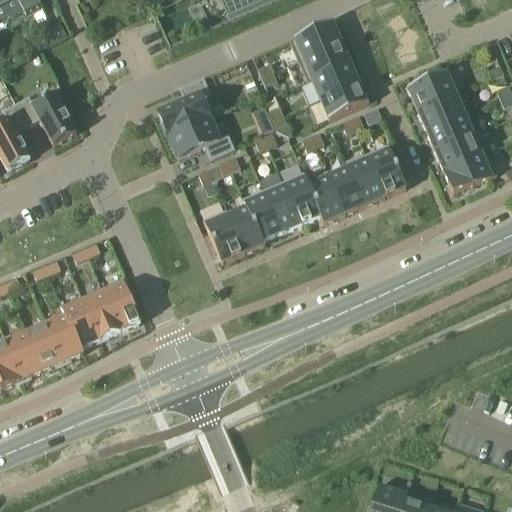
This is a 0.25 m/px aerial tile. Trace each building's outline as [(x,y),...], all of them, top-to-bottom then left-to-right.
[(0,0),(0,23),(8,19),(9,22),(24,14),(27,20),(32,17),(36,25),(46,20),(42,12),(43,12),(36,0),(0,0)] [(226,0),(221,2),(230,23),(282,0),(226,0)] [(60,26),(47,33),(55,47),(67,40),(60,26)] [(342,47),(333,27),(290,46),(299,66),(342,47)] [(350,65),(350,64),(349,64),(342,47),(299,66),(307,86),(351,67),(350,65)] [(351,67),(307,86),(308,87),(312,85),(320,104),(359,87),(352,70),(351,67)] [(262,82),(274,77),(270,69),(258,74),(262,82)] [(500,70),(488,75),(492,84),(504,79),(500,70)] [(418,89),(408,93),(410,99),(410,100),(411,100),(418,116),(461,97),(451,74),(419,88),(418,89)] [(277,86),(274,77),(262,82),(266,91),(277,86)] [(168,140),(214,120),(205,99),(210,97),(203,83),(180,93),(185,106),(158,117),(168,140)] [(320,104),(329,125),(368,108),(364,99),(365,99),(364,97),(359,87),(320,104)] [(511,97),(509,90),(497,95),(501,104),(511,98),(511,97)] [(28,131),(40,125),(54,150),(77,138),(53,94),(31,106),(29,101),(16,108),(28,131)] [(426,136),(470,117),(461,97),(418,116),(426,136)] [(504,113),(511,109),(511,98),(501,104),(504,113)] [(0,161),(8,175),(31,163),(17,137),(28,131),(16,108),(3,115),(5,120),(0,122),(0,161)] [(272,125),(284,120),(280,111),(268,116),(272,125)] [(382,123),(377,113),(364,119),(368,129),(382,123)] [(434,152),(435,156),(478,137),(470,117),(426,136),(431,146),(431,147),(431,148),(432,148),(434,152)] [(178,163),(205,152),(211,164),(234,154),(228,140),(219,144),(210,123),(215,121),(214,120),(168,140),(169,141),(178,163)] [(272,125),(276,134),(288,129),(284,120),(272,125)] [(350,124),(356,136),(364,132),(359,120),(350,124)] [(350,124),(342,128),(347,140),(356,136),(350,124)] [(263,139),(274,134),(271,127),(260,132),(263,139)] [(269,153),(278,149),(272,137),(264,141),(269,153)] [(325,149),(319,137),(311,141),(316,153),(325,149)] [(478,137),(435,156),(439,164),(438,164),(439,166),(444,175),(487,157),(478,137)] [(264,141),(255,145),(260,157),(269,153),(264,141)] [(316,153),(311,141),(302,145),(308,157),(316,153)] [(378,154),(365,159),(384,202),(406,193),(388,150),(378,154)] [(488,184),(489,184),(489,183),(497,180),(487,157),(444,175),(444,176),(444,178),(445,178),(448,185),(448,186),(448,187),(449,187),(453,197),(454,199),(455,198),(463,195),(464,194),(465,194),(478,188),(480,188),(480,187),(488,184)] [(365,211),(384,202),(365,159),(367,164),(348,172),(364,211),(365,211)] [(227,165),(232,177),(241,173),(236,161),(227,165)] [(227,165),(219,169),(224,181),(232,177),(227,165)] [(364,211),(348,172),(329,180),(327,176),(326,176),(345,220),(364,211)] [(207,174),(198,177),(203,189),(212,186),(207,174)] [(326,176),(307,184),(304,177),(303,177),(325,228),(345,220),(326,176)] [(302,229),(321,221),(324,228),(325,228),(303,177),(283,186),(302,229)] [(283,186),(263,195),(282,238),(302,229),(283,186)] [(264,250),(265,250),(263,246),(282,238),(263,195),(243,203),(264,250)] [(228,219),(226,215),(225,215),(244,259),(264,250),(243,203),(246,212),(228,219)] [(225,215),(203,225),(222,268),(244,259),(225,215)] [(96,249),(85,254),(89,263),(100,258),(96,249)] [(77,268),(89,263),(85,254),(73,260),(77,268)] [(45,272),(49,281),(61,276),(57,267),(45,272)] [(49,281),(45,272),(34,277),(38,286),(49,281)] [(21,293),(17,284),(6,289),(9,298),(21,293)] [(141,327),(122,284),(101,293),(120,336),(141,327)] [(0,301),(9,298),(6,289),(0,291),(0,301)] [(81,301),(100,345),(120,336),(101,293),(81,301)] [(81,301),(62,310),(83,359),(83,358),(81,353),(100,345),(81,301)] [(55,325),(46,328),(63,367),(83,359),(62,310),(61,310),(65,320),(56,324),(55,325)] [(24,333),(43,376),(63,367),(46,328),(27,336),(25,332),(24,333)] [(23,384),(43,376),(24,333),(5,341),(23,384)] [(5,341),(0,343),(0,385),(3,393),(23,384),(5,341)] [(500,404),(496,414),(503,416),(507,406),(500,404)] [(380,488),(372,511),(401,511),(405,502),(406,503),(408,497),(380,488)] [(405,502),(401,511),(429,511),(430,510),(406,503),(405,502)]
